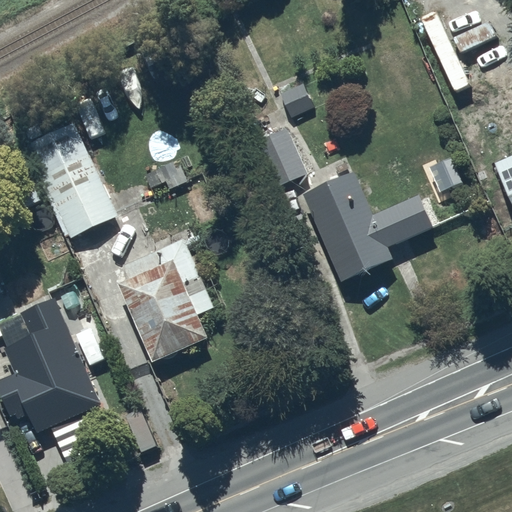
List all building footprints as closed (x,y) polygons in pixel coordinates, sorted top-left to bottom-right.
[(281,92),(292,117),(316,107),(305,82),(281,92)] [(118,211),(75,119),(28,141),(71,233),(118,211)] [(310,169),(290,124),(255,140),(276,185),(310,169)] [(511,151),(497,158),(511,193),(511,151)] [(129,181),(136,200),(154,192),(152,186),(167,179),(170,186),(191,178),(186,167),(181,169),(177,160),(166,164),(167,166),(129,181)] [(359,169),(306,191),(342,276),(394,254),(389,242),(435,223),(421,190),(376,210),(359,169)] [(131,272),(119,277),(154,357),(210,333),(200,309),(214,303),(185,237),(127,263),(131,272)] [(107,336),(96,306),(32,329),(34,335),(17,341),(30,375),(22,378),(40,426),(102,403),(81,347),(93,342),(94,344),(108,339),(107,336)] [(0,344),(0,380),(12,375),(0,344)] [(143,405),(127,412),(143,449),(159,442),(143,405)]
